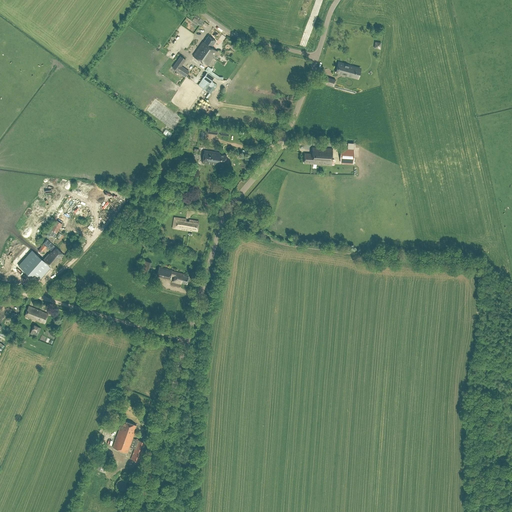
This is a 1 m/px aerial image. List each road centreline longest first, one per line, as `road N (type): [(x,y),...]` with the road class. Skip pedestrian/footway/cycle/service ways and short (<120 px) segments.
road 1 (unclassified): [(186,340),(227,210),(277,147),(317,56)]
road 2 (track): [(511,287),(477,262),(283,243),(227,210)]
road 3 (unclassified): [(186,340),(0,289)]
road 4 (unclassified): [(137,511),(186,340)]
road 5 (unclassified): [(317,56),(236,35),(185,0)]
